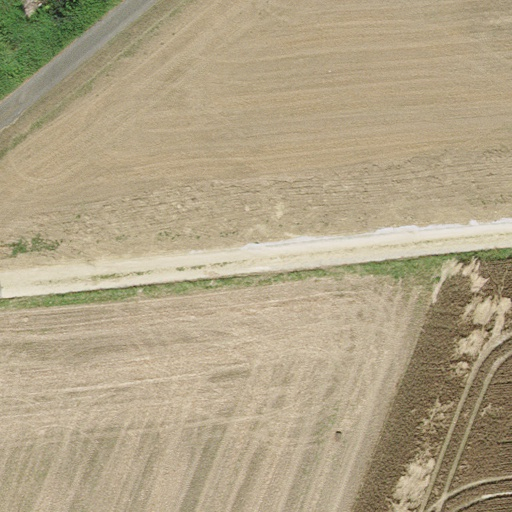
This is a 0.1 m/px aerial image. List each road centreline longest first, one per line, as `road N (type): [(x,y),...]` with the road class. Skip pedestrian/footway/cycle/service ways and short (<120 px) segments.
road 1 (track): [(511,231),(0,289)]
road 2 (track): [(386,511),(484,234)]
road 3 (track): [(138,0),(0,109)]
